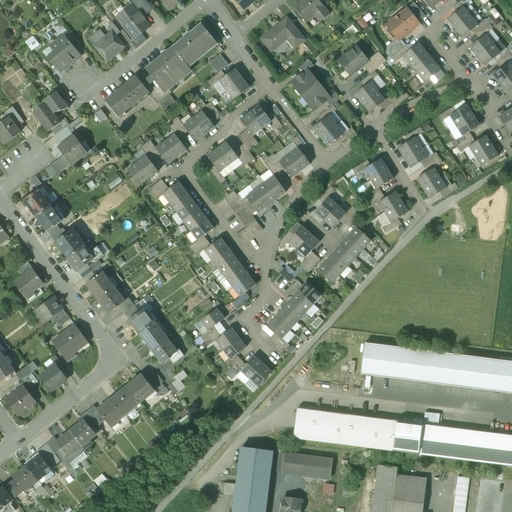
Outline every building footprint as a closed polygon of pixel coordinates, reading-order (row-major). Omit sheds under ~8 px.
[(155,10),(145,0),(134,0),(132,2),(133,3),(135,5),(145,18),(155,10)] [(161,0),(170,11),(183,0),(161,0)] [(256,0),(234,0),(243,11),(256,0)] [(318,0),(303,0),(294,8),(305,22),(314,15),(320,22),(329,15),(323,7),(324,7),(321,3),(318,0)] [(462,0),(453,8),(457,12),(463,7),(463,8),(471,1),(469,0),(462,0)] [(145,18),(135,5),(133,3),(115,18),(134,41),(135,42),(144,35),(153,27),(145,18)] [(426,17),(414,3),(408,8),(419,22),(426,17)] [(457,12),(447,20),(455,29),(470,17),(463,8),(463,7),(457,12)] [(406,10),(387,25),(400,40),(418,25),(406,10)] [(478,26),(470,17),(455,29),(462,39),(472,31),(478,26)] [(305,40),(287,19),(261,39),(272,52),(287,39),(295,49),(305,40)] [(486,19),(478,26),(472,31),(475,36),(489,24),(486,19)] [(120,32),(113,23),(108,27),(112,32),(115,36),(120,32)] [(188,32),(183,36),(185,38),(173,48),(189,68),(192,65),(190,63),(201,54),(203,56),(201,54),(213,44),(215,47),(218,44),(202,24),(190,34),(188,32)] [(489,24),(475,36),(479,40),(485,35),(486,35),(493,29),(489,24)] [(112,32),(95,46),(108,62),(125,48),(115,36),(112,32)] [(24,42),(31,50),(39,44),(32,35),(24,42)] [(134,41),(132,43),(136,49),(148,40),(144,35),(135,42),(134,41)] [(479,40),(470,48),(477,57),(493,45),(486,35),(485,35),(479,40)] [(68,40),(65,36),(56,42),(60,47),(55,51),(57,54),(50,58),(61,72),(67,66),(66,65),(69,63),(70,64),(74,61),(71,56),(77,51),(68,40)] [(81,47),(72,37),(68,40),(77,51),(81,47)] [(426,53),(418,43),(409,51),(403,56),(410,65),(426,53)] [(493,45),(477,57),(485,66),(494,59),(500,54),(493,45)] [(409,51),(405,46),(391,58),(395,62),(403,56),(409,51)] [(357,47),(339,61),(351,76),(365,64),(368,62),(368,61),(357,47)] [(511,52),(508,47),(500,54),(494,59),(498,63),(511,52)] [(189,68),(173,48),(167,52),(165,50),(161,54),(162,56),(146,69),(151,76),(147,80),(151,85),(155,81),(164,91),(190,69),(189,68)] [(386,62),(379,52),(368,61),(368,62),(365,64),(372,73),(374,71),(386,62)] [(511,60),(511,52),(498,63),(502,68),(508,63),(511,60)] [(426,53),(410,65),(418,74),(433,62),(426,53)] [(220,55),(210,63),(219,73),(222,71),(229,65),(220,55)] [(314,66),(308,59),(298,67),(303,73),(307,70),(308,71),(314,66)] [(433,62),(418,74),(425,83),(431,78),(441,71),(433,62)] [(511,68),(508,63),(502,68),(492,76),(500,85),(511,75),(511,68)] [(226,76),(219,81),(226,91),(243,79),(235,69),(226,76)] [(303,73),(291,83),(296,88),(300,89),(305,95),(319,84),(308,71),(307,70),(303,73)] [(219,73),(208,82),(211,87),(219,81),(226,76),(222,71),(219,73)] [(378,76),(374,71),(372,73),(360,83),(364,87),(370,82),(371,82),(378,76)] [(511,90),(511,75),(500,85),(507,94),(511,90)] [(149,93),(137,77),(106,101),(119,117),(120,116),(120,117),(125,113),(125,112),(143,97),(144,98),(148,94),(148,93),(149,93)] [(425,83),(417,90),(421,95),(435,83),(431,78),(425,83)] [(243,79),(226,91),(233,100),(234,100),(240,95),(250,88),(243,79)] [(364,87),(355,95),(362,104),(378,92),(371,82),(370,82),(364,87)] [(319,84),(305,95),(310,102),(309,105),(314,111),(326,101),(330,98),(329,98),(319,84)] [(69,109),(57,92),(45,101),(49,107),(54,114),(69,109)] [(378,92),(362,104),(370,113),(379,106),(385,101),(378,92)] [(405,92),(397,99),(392,104),(395,108),(409,97),(405,92)] [(335,93),(329,98),(330,98),(326,101),(331,107),(333,105),(340,99),(335,93)] [(393,94),(385,101),(379,106),(383,110),(392,104),(397,99),(393,94)] [(240,95),(234,100),(233,100),(225,106),(229,111),(244,100),(240,95)] [(178,106),(170,96),(159,105),(167,115),(178,106)] [(206,106),(201,100),(196,103),(202,112),(203,111),(207,118),(212,114),(206,106)] [(222,117),(211,102),(206,106),(212,114),(217,120),(222,117)] [(331,107),(319,116),(323,121),(329,116),(337,110),(333,105),(331,107)] [(267,116),(259,106),(250,113),(262,129),(271,122),(272,122),(267,116)] [(457,112),(450,116),(456,126),(473,116),(467,106),(457,112)] [(25,123),(13,107),(5,113),(6,115),(8,113),(11,117),(9,118),(17,128),(25,123)] [(54,114),(49,107),(36,116),(48,133),(51,130),(61,123),(65,129),(66,128),(70,125),(62,114),(57,118),(54,114)] [(453,107),(438,116),(441,122),(450,116),(457,112),(453,107)] [(101,110),(95,115),(101,122),(107,118),(101,110)] [(202,112),(193,119),(205,135),(206,134),(215,128),(213,125),(211,123),(207,118),(203,111),(202,112)] [(511,132),(511,115),(509,111),(499,117),(505,127),(509,134),(511,132)] [(282,126),(272,112),(267,116),(272,122),(271,122),(277,130),(282,126)] [(262,129),(250,113),(240,120),(248,130),(252,136),(253,136),(262,129)] [(323,121),(313,129),(321,138),(336,125),(329,116),(323,121)] [(473,116),(456,126),(462,136),(462,137),(469,132),(480,126),(473,116)] [(66,128),(69,132),(84,121),(81,117),(70,125),(66,128)] [(188,132),(184,126),(178,117),(173,121),(183,136),(188,132)] [(9,118),(0,124),(0,138),(5,145),(21,134),(17,128),(9,118)] [(205,135),(193,119),(184,126),(188,132),(196,142),(205,135)] [(183,136),(173,121),(168,125),(175,135),(175,134),(179,139),(183,136)] [(61,123),(51,130),(55,136),(65,129),(61,123)] [(336,125),(321,138),(328,147),(338,140),(344,135),(344,134),(336,125)] [(420,127),(405,137),(408,142),(415,138),(424,133),(420,127)] [(511,144),(511,138),(509,134),(505,127),(500,131),(505,138),(509,146),(510,146),(511,144)] [(55,136),(52,138),(57,144),(68,136),(71,134),(69,132),(66,128),(55,136)] [(351,128),(344,134),(344,135),(338,140),(341,144),(355,133),(351,128)] [(252,136),(248,130),(243,134),(254,148),(259,144),(253,136),(252,136)] [(469,132),(462,137),(462,136),(454,142),(457,147),(472,137),(469,132)] [(175,135),(166,142),(178,158),(187,151),(179,139),(175,134),(175,135)] [(254,148),(243,134),(238,137),(244,145),(249,152),(254,148)] [(68,136),(57,144),(59,148),(71,139),(68,136)] [(476,143),(469,147),(475,157),(492,146),(486,136),(476,143)] [(71,139),(59,148),(67,157),(72,165),(88,152),(82,143),(80,145),(74,137),(71,139)] [(308,151),(297,137),(292,140),(298,148),(303,155),(308,151)] [(472,137),(457,147),(460,152),(469,147),(476,143),(472,137)] [(408,142),(398,149),(404,159),(421,148),(415,138),(408,142)] [(509,146),(505,138),(500,142),(509,157),(511,155),(511,149),(510,146),(509,146)] [(161,155),(156,149),(150,141),(145,144),(156,159),(161,155)] [(178,158),(166,142),(156,149),(161,155),(168,165),(178,158)] [(234,152),(227,142),(217,149),(229,165),(238,158),(239,158),(234,152)] [(156,159),(145,144),(140,148),(146,156),(151,162),(156,159)] [(249,152),(244,145),(239,148),(250,163),(254,159),(249,152)] [(492,146),(475,157),(481,167),(498,156),(492,146)] [(250,163),(239,148),(234,152),(239,158),(238,158),(245,166),(250,163)] [(298,148),(289,155),(301,172),(310,164),(303,155),(298,148)] [(421,148),(404,159),(410,169),(421,162),(428,158),(421,148)] [(229,165),(217,149),(208,156),(215,166),(220,173),(220,172),(229,165)] [(436,153),(428,158),(421,162),(424,167),(439,158),(436,153)] [(284,169),(279,163),(279,162),(273,154),(268,158),(279,173),(284,169)] [(301,172),(289,155),(279,162),(279,163),(284,169),(291,179),(301,172)] [(151,162),(146,156),(137,163),(149,179),(158,172),(151,162)] [(56,162),(51,166),(58,176),(72,165),(67,157),(58,164),(56,162)] [(279,173),(268,158),(264,162),(274,176),(279,173)] [(371,166),(364,170),(370,180),(389,168),(382,158),(371,166)] [(439,158),(424,167),(427,173),(434,168),(434,169),(443,163),(439,158)] [(367,160),(352,170),(355,175),(364,170),(371,166),(367,160)] [(149,179),(137,163),(127,170),(139,186),(149,179)] [(58,176),(51,166),(46,170),(53,179),(58,176)] [(226,181),(220,172),(220,173),(215,166),(210,170),(221,184),(226,181)] [(389,168),(370,180),(376,190),(379,188),(395,178),(389,168)] [(427,173),(417,179),(423,189),(440,179),(434,169),(434,168),(427,173)] [(53,179),(46,170),(41,174),(48,183),(53,179)] [(110,188),(121,180),(116,173),(105,180),(110,188)] [(43,187),(48,183),(41,174),(36,177),(43,187)] [(286,192),(274,176),(265,183),(277,199),(286,192)] [(39,190),(43,187),(36,177),(31,181),(39,190)] [(440,179),(423,189),(429,199),(440,193),(446,189),(446,188),(440,179)] [(162,180),(147,190),(151,195),(165,185),(162,180)] [(169,190),(163,194),(170,204),(186,192),(179,182),(169,190)] [(277,199),(265,183),(256,190),(268,206),(277,199)] [(455,183),(446,188),(446,189),(440,193),(443,198),(458,189),(455,183)] [(165,185),(151,195),(155,200),(163,194),(169,190),(165,185)] [(335,190),(331,186),(319,200),(323,204),(328,198),(335,190)] [(376,190),(364,198),(367,203),(382,194),(379,188),(376,190)] [(268,206),(256,190),(246,197),(257,212),(258,213),(268,206)] [(43,199),(37,191),(24,201),(36,216),(49,207),(43,199)] [(234,191),(224,198),(228,203),(238,196),(234,191)] [(186,192),(170,204),(177,213),(193,201),(186,192)] [(402,202),(396,192),(385,199),(379,203),(385,213),(402,202)] [(382,194),(367,203),(370,208),(379,203),(385,199),(382,194)] [(48,196),(43,199),(49,207),(50,206),(54,203),(48,196)] [(238,196),(228,203),(232,208),(241,201),(238,196)] [(246,197),(241,201),(245,206),(249,211),(252,215),(257,212),(246,197)] [(328,198),(323,204),(315,213),(324,221),(337,206),(328,198)] [(193,201),(177,213),(184,222),(200,210),(193,201)] [(241,201),(232,208),(235,213),(245,206),(241,201)] [(402,202),(385,213),(391,223),(398,219),(408,212),(402,202)] [(52,209),(50,206),(49,207),(36,216),(39,221),(43,225),(48,232),(57,226),(62,222),(52,209)] [(245,206),(235,213),(239,218),(249,211),(245,206)] [(346,214),(337,206),(324,221),(333,229),(341,220),(346,214)] [(357,210),(353,206),(346,214),(341,220),(345,224),(357,210)] [(65,219),(55,207),(52,209),(62,222),(65,219)] [(200,210),(184,222),(191,231),(207,219),(200,210)] [(357,210),(345,224),(350,228),(362,215),(357,210)] [(249,211),(239,218),(243,223),(252,216),(252,215),(249,211)] [(165,215),(160,219),(163,223),(168,220),(165,215)] [(252,216),(243,223),(246,228),(251,224),(256,221),(252,216)] [(207,219),(191,231),(198,241),(204,236),(214,229),(207,219)] [(398,219),(391,223),(383,229),(383,228),(386,234),(401,224),(398,219)] [(168,220),(163,223),(166,228),(171,224),(168,220)] [(263,230),(256,221),(251,224),(258,234),(263,230)] [(258,234),(251,224),(246,228),(253,238),(258,234)] [(0,241),(2,244),(9,238),(0,226),(0,241)] [(61,231),(57,226),(48,232),(52,237),(61,231)] [(294,236),(289,242),(297,250),(311,235),(302,227),(294,236)] [(253,238),(246,228),(241,232),(248,241),(253,238)] [(371,241),(356,228),(349,236),(363,250),(371,241)] [(61,231),(52,237),(56,243),(67,234),(63,229),(61,231)] [(77,238),(71,231),(67,234),(56,243),(68,258),(87,244),(88,243),(82,234),(77,238)] [(248,241),(241,232),(236,235),(243,245),(248,241)] [(289,232),(281,241),(279,246),(282,249),(289,242),(294,236),(289,232)] [(177,235),(172,239),(175,243),(180,239),(177,235)] [(311,235),(297,250),(306,257),(306,258),(312,252),(320,243),(311,235)] [(204,236),(198,241),(190,247),(193,252),(208,241),(204,236)] [(363,250),(349,236),(341,245),(356,258),(363,250)] [(211,246),(205,251),(212,260),(228,248),(221,239),(211,246)] [(208,241),(193,252),(197,257),(205,251),(211,246),(208,241)] [(93,251),(87,244),(68,258),(78,272),(87,264),(93,260),(94,262),(95,263),(98,260),(104,256),(98,247),(93,251)] [(356,258),(341,245),(333,253),(348,267),(356,258)] [(228,248),(212,260),(219,269),(235,257),(228,248)] [(306,257),(299,265),(304,269),(316,256),(312,252),(306,258),(306,257)] [(348,267),(333,253),(325,262),(340,275),(348,267)] [(316,256),(304,269),(309,273),(321,260),(316,256)] [(235,257),(219,269),(226,279),(242,267),(235,257)] [(377,262),(372,258),(368,262),(373,266),(377,262)] [(98,260),(95,263),(94,262),(89,266),(93,272),(102,265),(98,260)] [(29,262),(19,269),(24,277),(34,270),(34,269),(29,262)] [(340,275),(325,262),(317,271),(332,284),(340,275)] [(87,264),(78,272),(83,279),(93,272),(89,266),(87,264)] [(242,267),(226,279),(233,288),(249,276),(242,267)] [(202,268),(197,272),(200,276),(205,272),(202,268)] [(296,280),(283,268),(279,273),(292,285),(296,280)] [(24,277),(15,283),(29,303),(43,292),(40,287),(44,284),(34,270),(24,277)] [(365,275),(360,271),(357,275),(361,279),(365,275)] [(93,272),(83,279),(87,284),(96,277),(93,272)] [(87,284),(99,300),(114,288),(108,279),(102,272),(96,277),(87,284)] [(361,279),(357,275),(353,279),(358,283),(361,279)] [(249,276),(233,288),(240,297),(246,293),(256,285),(249,276)] [(118,286),(111,277),(108,279),(114,288),(118,286)] [(214,281),(209,285),(212,289),(217,285),(214,281)] [(322,296),(307,282),(299,291),(314,305),(322,296)] [(217,285),(212,289),(215,293),(220,289),(217,285)] [(125,302),(114,288),(99,300),(109,314),(119,306),(125,302)] [(314,305),(299,291),(291,300),(306,313),(314,305)] [(246,293),(240,297),(232,303),(236,308),(250,298),(246,293)] [(55,298),(37,311),(45,322),(53,316),(63,309),(61,306),(60,306),(59,304),(59,303),(55,298)] [(129,299),(125,302),(119,306),(124,313),(135,306),(129,299)] [(306,313),(291,300),(283,308),(298,322),(306,313)] [(135,306),(124,313),(129,320),(130,320),(139,312),(135,306)] [(283,308),(276,317),(290,330),(298,322),(283,308)] [(63,309),(53,316),(56,321),(57,321),(66,314),(63,309)] [(139,312),(130,320),(140,334),(148,329),(154,324),(148,316),(143,309),(139,312)] [(218,309),(201,321),(209,331),(215,326),(225,319),(218,309)] [(153,313),(148,316),(154,324),(155,323),(158,321),(153,313)] [(66,314),(57,321),(61,327),(71,319),(66,314)] [(290,330),(276,317),(268,326),(277,334),(282,339),(283,339),(290,330)] [(323,321),(318,317),(315,321),(319,325),(323,321)] [(319,325),(315,321),(311,325),(316,329),(319,325)] [(167,339),(155,323),(154,324),(148,329),(140,334),(152,350),(159,344),(167,339)] [(75,326),(53,342),(68,362),(76,356),(72,351),(87,341),(75,326)] [(215,326),(209,331),(201,337),(204,342),(219,331),(215,326)] [(222,336),(216,341),(223,350),(239,338),(232,328),(222,336)] [(219,331),(204,342),(208,347),(216,341),(222,336),(219,331)] [(282,339),(277,334),(273,338),(286,350),(290,346),(283,339),(282,339)] [(307,339),(303,334),(299,338),(304,342),(307,339)] [(239,338),(223,350),(230,359),(230,360),(237,355),(246,348),(239,338)] [(286,350),(273,338),(268,343),(282,355),(286,350)] [(176,352),(167,339),(159,344),(152,350),(163,365),(170,359),(169,358),(177,353),(176,352)] [(511,361),(365,343),(361,375),(511,393),(511,361)] [(177,353),(169,358),(170,359),(173,364),(184,356),(179,349),(176,352),(177,353)] [(237,355),(230,360),(230,359),(226,363),(231,369),(241,360),(237,355)] [(55,356),(50,359),(55,366),(59,370),(63,367),(55,356)] [(246,365),(241,371),(250,379),(263,364),(254,356),(246,365)] [(3,357),(0,359),(0,381),(1,382),(14,372),(10,366),(6,361),(3,357)] [(241,360),(231,369),(237,376),(241,371),(246,365),(241,360)] [(263,364),(250,379),(259,387),(272,372),(263,364)] [(59,370),(55,366),(41,377),(52,391),(66,380),(59,370)] [(27,367),(17,374),(22,381),(28,376),(32,373),(27,367)] [(176,381),(169,384),(173,393),(185,388),(181,379),(187,376),(184,370),(174,376),(176,381)] [(164,382),(156,372),(152,376),(152,377),(159,386),(162,384),(164,382)] [(143,375),(127,387),(140,403),(155,391),(147,380),(143,375)] [(35,386),(28,376),(22,381),(29,391),(35,386)] [(159,386),(152,377),(147,380),(155,391),(159,396),(163,392),(165,395),(169,392),(166,387),(165,388),(162,384),(159,386)] [(24,387),(6,400),(18,416),(36,403),(24,387)] [(127,387),(118,394),(121,397),(114,402),(123,415),(132,408),(134,411),(141,405),(140,403),(127,387)] [(99,409),(98,410),(104,418),(104,417),(106,420),(111,426),(114,430),(120,425),(118,423),(119,422),(118,421),(124,416),(123,415),(114,402),(111,399),(99,409)] [(95,405),(88,412),(97,423),(99,426),(106,420),(104,417),(104,418),(98,410),(99,409),(95,405)] [(396,422),(297,409),(293,439),(393,451),(396,422)] [(97,423),(88,412),(82,416),(85,420),(91,428),(97,423)] [(85,420),(71,432),(82,446),(96,435),(91,428),(85,420)] [(422,424),(396,421),(396,422),(393,451),(419,455),(422,425),(422,424)] [(511,436),(422,425),(419,455),(511,466),(511,436)] [(58,442),(62,447),(69,456),(82,446),(71,432),(58,442)] [(58,442),(55,438),(52,440),(59,450),(62,447),(58,442)] [(59,450),(52,440),(47,444),(55,453),(59,450)] [(47,444),(37,452),(40,456),(47,464),(57,457),(55,453),(47,444)] [(296,446),(280,445),(279,453),(285,454),(295,455),(296,446)] [(265,511),(273,451),(242,447),(233,511),(265,511)] [(285,454),(279,453),(277,472),(283,473),(285,454)] [(295,455),(285,454),(283,473),(304,476),(307,457),(295,455)] [(40,456),(27,467),(38,481),(51,470),(47,464),(40,456)] [(397,468),(378,466),(371,511),(392,511),(397,476),(397,468)] [(16,480),(6,488),(13,498),(14,499),(24,491),(38,481),(27,467),(14,477),(16,480)] [(422,511),(427,479),(397,476),(392,511),(422,511)] [(453,511),(465,511),(470,479),(458,478),(453,511)] [(475,511),(500,511),(504,483),(480,480),(475,511)] [(231,494),(232,483),(225,482),(224,493),(231,494)] [(323,493),(333,494),(334,484),(324,483),(323,493)] [(0,508),(4,506),(13,498),(6,488),(5,488),(0,492),(0,508)] [(299,511),(301,501),(284,499),(282,511),(299,511)]
